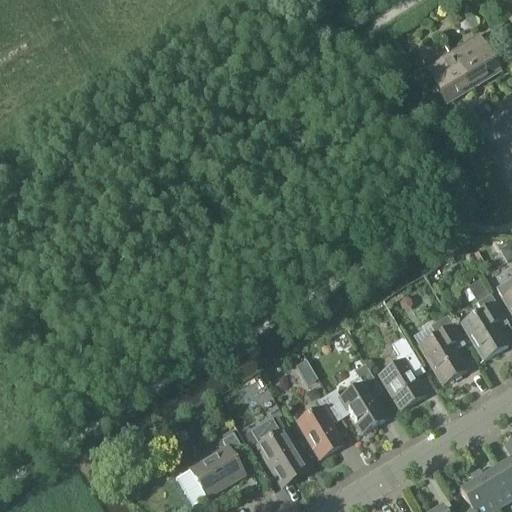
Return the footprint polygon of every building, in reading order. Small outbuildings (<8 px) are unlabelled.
[(479,38),(450,56),(460,73),(456,76),(468,95),(501,74),(479,38)] [(450,56),(425,71),(447,107),(468,95),(456,76),(460,73),(450,56)] [(511,247),(511,246),(500,253),(499,253),(507,265),(511,261),(511,247)] [(511,282),(496,292),(503,302),(511,317),(511,282)] [(482,315),(462,327),(485,364),(508,349),(494,326),(505,320),(491,297),(489,298),(489,299),(477,306),(476,306),(482,315)] [(437,339),(420,350),(444,388),(468,373),(451,345),(461,339),(448,318),(431,328),(437,339)] [(403,363),(380,377),(403,413),(426,398),(412,375),(422,369),(409,349),(409,348),(404,341),(394,347),(398,355),(403,363)] [(316,379),(306,363),(296,370),(305,385),(316,379)] [(351,396),(340,403),(361,438),(386,423),(373,401),(381,396),(365,369),(355,375),(359,381),(347,389),(351,396)] [(321,412),(297,427),(318,459),(320,463),(331,455),(344,448),(332,428),(342,422),(327,399),(317,405),(321,412)] [(272,422),(251,435),(259,449),(258,450),(269,469),(272,467),(283,485),(306,471),(295,452),(291,454),(281,436),(279,434),(285,431),(278,419),(277,419),(272,422)] [(212,426),(218,437),(229,431),(223,420),(212,426)] [(239,468),(231,456),(242,450),(234,437),(223,444),(227,450),(190,472),(208,501),(242,481),(245,479),(239,468)] [(511,453),(507,445),(503,448),(511,463),(498,472),(511,495),(511,453)] [(511,495),(498,472),(486,480),(480,470),(473,474),(497,511),(511,502),(511,495)] [(473,474),(467,478),(473,488),(460,495),(467,507),(459,511),(496,511),(497,511),(473,474)]
